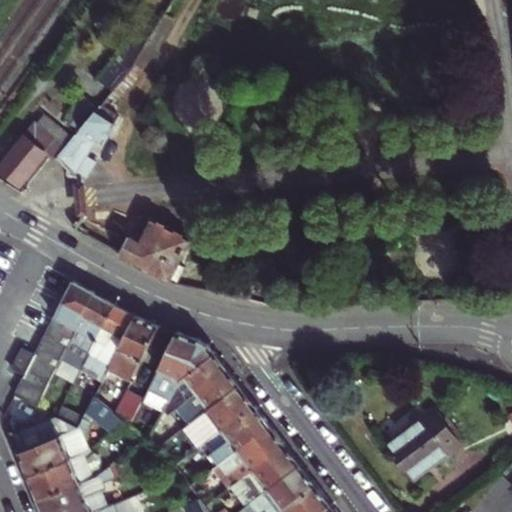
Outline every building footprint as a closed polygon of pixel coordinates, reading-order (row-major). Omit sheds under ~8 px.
[(108,99),(122,83),(110,73),(95,93),(106,102),(108,99)] [(81,133),(76,139),(69,148),(59,160),(65,164),(71,169),(98,135),(106,141),(123,120),(113,111),(117,106),(108,99),(106,102),(98,111),(81,133)] [(81,133),(98,111),(87,102),(70,124),(81,133)] [(49,117),(42,126),(69,148),(76,139),(49,117)] [(50,154),(54,158),(58,161),(59,160),(69,148),(42,126),(6,169),(16,178),(25,186),(50,154)] [(98,135),(71,169),(78,175),(106,141),(98,135)] [(122,255),(177,284),(181,276),(174,273),(192,240),(194,238),(153,218),(142,240),(134,235),(122,255)] [(254,287),(210,274),(206,290),(250,301),(254,287)] [(24,377),(15,395),(37,407),(62,359),(96,293),(85,287),(75,282),(37,353),(35,356),(24,377)] [(84,366),(117,305),(104,297),(96,293),(62,359),(83,369),(84,366)] [(109,370),(137,316),(127,310),(117,305),(84,366),(100,374),(98,379),(103,382),(109,370)] [(141,361),(161,327),(149,321),(137,316),(109,370),(129,381),(140,361),(141,361)] [(181,380),(217,353),(210,345),(194,339),(178,333),(149,391),(170,402),(181,380)] [(24,377),(35,356),(21,349),(10,370),(24,377)] [(169,415),(181,405),(229,369),(223,361),(217,353),(181,380),(170,402),(165,413),(169,415)] [(82,370),(98,379),(100,374),(84,366),(83,369),(82,370)] [(184,429),(189,424),(241,385),(235,377),(229,369),(181,405),(185,411),(181,414),(187,421),(179,427),(181,430),(184,429)] [(201,433),(208,442),(256,405),(248,395),(241,385),(189,424),(198,435),(201,433)] [(128,390),(115,413),(126,422),(131,426),(144,399),(128,390)] [(95,396),(87,412),(112,433),(126,422),(115,413),(95,396)] [(199,448),(215,468),(272,425),(262,412),(256,405),(208,442),(199,448)] [(401,463),(413,479),(461,442),(435,406),(386,442),(401,463)] [(63,407),(58,417),(79,428),(83,418),(63,407)] [(15,435),(21,451),(79,428),(58,417),(57,417),(15,435)] [(87,452),(89,451),(84,436),(91,422),(83,418),(79,428),(21,451),(25,460),(31,475),(87,452)] [(199,448),(208,442),(201,433),(198,435),(189,424),(184,429),(199,448)] [(230,489),(231,488),(287,445),(277,432),(272,425),(215,468),(214,469),(230,489)] [(231,488),(246,507),(302,465),(293,453),(287,445),(231,488)] [(35,485),(41,498),(97,476),(102,472),(99,466),(101,462),(99,456),(94,453),(92,448),(89,451),(87,452),(31,475),(35,485)] [(267,511),(281,511),(317,485),(307,472),(302,465),(246,507),(243,509),(245,511),(260,511),(265,509),(267,511)] [(46,511),(95,511),(107,507),(101,491),(105,490),(103,483),(114,479),(109,467),(102,472),(97,476),(41,498),(45,509),(46,511)] [(322,511),(332,505),(324,494),(317,485),(281,511),(322,511)] [(186,505),(202,499),(197,492),(183,498),(186,505)] [(186,511),(211,511),(207,506),(202,499),(186,505),(184,506),(186,511)] [(227,511),(217,499),(207,506),(211,511),(227,511)]
